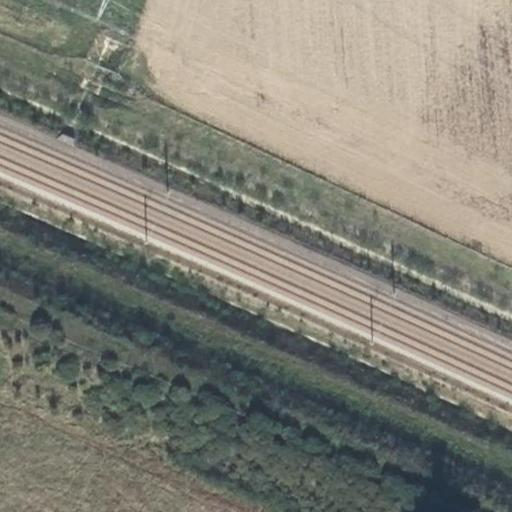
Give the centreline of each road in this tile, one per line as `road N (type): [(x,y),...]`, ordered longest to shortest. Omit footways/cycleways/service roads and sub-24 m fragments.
road 1 (track): [(511,283),(0,48)]
road 2 (track): [(0,237),(511,464)]
road 3 (track): [(493,511),(0,293)]
